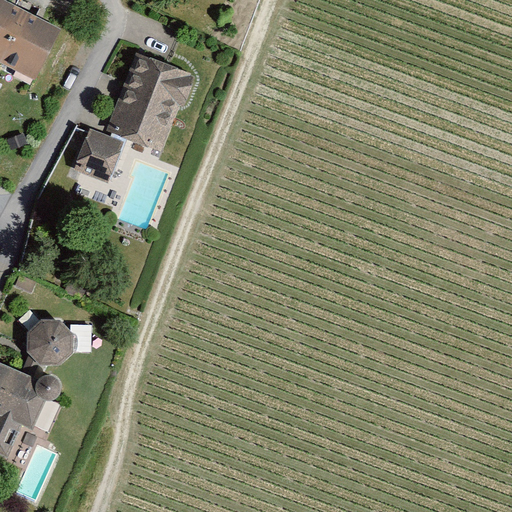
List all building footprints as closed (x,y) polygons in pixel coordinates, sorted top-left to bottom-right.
[(0,4),(0,70),(29,85),(54,32),(0,4)] [(135,53),(104,131),(155,151),(186,73),(135,53)] [(122,143),(81,128),(67,165),(108,180),(122,143)] [(30,317),(17,328),(17,350),(29,361),(53,364),(65,349),(65,326),(54,319),(30,317)] [(29,375),(0,362),(0,456),(15,424),(28,428),(40,397),(48,393),(55,386),(54,379),(49,372),(37,370),(29,375)]
